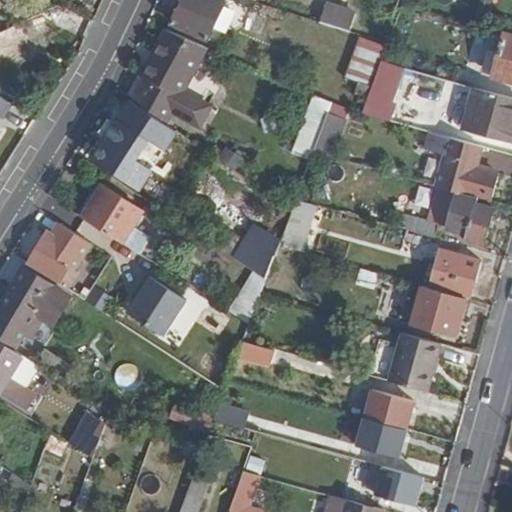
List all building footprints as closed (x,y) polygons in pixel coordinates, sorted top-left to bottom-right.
[(207,44),(228,4),(219,0),(185,0),(173,26),(207,44)] [(324,1),(318,21),(348,30),(354,10),(324,1)] [(85,45),(95,25),(68,12),(59,33),(85,45)] [(26,23),(36,38),(49,30),(39,15),(26,23)] [(0,54),(26,40),(16,25),(2,34),(0,34),(0,54)] [(165,128),(203,50),(169,35),(144,85),(140,82),(129,104),(132,106),(163,127),(165,128)] [(511,84),(511,37),(504,35),(492,78),(511,84)] [(343,76),(368,84),(381,44),(356,36),(343,76)] [(391,106),(395,91),(374,83),(362,116),(392,125),(397,109),(391,106)] [(511,142),(511,138),(511,101),(475,91),(464,129),(511,142)] [(0,123),(1,122),(4,124),(14,109),(0,100),(0,123)] [(127,184),(163,127),(132,106),(118,127),(113,127),(104,140),(106,144),(95,162),(127,184)] [(331,162),(345,123),(328,117),(314,157),(331,162)] [(496,178),(474,170),(479,149),(428,135),(423,154),(442,159),(434,190),(461,197),(477,202),(488,205),(496,178)] [(232,171),(241,158),(225,146),(215,159),(232,171)] [(124,247),(144,214),(106,190),(85,222),(124,247)] [(485,249),(494,214),(475,208),(477,202),(461,197),(450,232),(467,237),(465,244),(485,249)] [(302,249),(317,207),(296,199),(280,241),(302,249)] [(436,241),(439,228),(419,223),(414,235),(436,241)] [(74,278),(93,249),(61,228),(53,239),(49,236),(28,269),(58,288),(67,274),(74,278)] [(469,303),(480,263),(440,252),(429,292),(469,303)] [(357,269),(354,283),(371,287),(375,273),(357,269)] [(34,325),(40,314),(36,311),(51,288),(28,272),(0,316),(0,344),(15,354),(25,338),(33,342),(41,329),(34,325)] [(238,289),(222,279),(214,292),(230,303),(238,289)] [(165,342),(188,305),(149,281),(140,295),(143,297),(129,318),(165,342)] [(85,303),(105,313),(112,299),(93,289),(85,303)] [(465,316),(469,303),(429,292),(421,290),(419,296),(409,293),(401,326),(412,329),(412,333),(425,335),(427,330),(451,336),(457,313),(465,316)] [(307,342),(311,328),(297,323),(292,338),(307,342)] [(428,395),(442,346),(403,336),(389,384),(428,395)] [(240,341),(236,358),(268,366),(272,348),(240,341)] [(10,383),(19,367),(31,375),(36,367),(15,354),(0,344),(0,395),(29,414),(37,400),(10,383)] [(74,372),(34,346),(27,356),(68,382),(74,372)] [(268,400),(275,378),(255,372),(248,393),(268,400)] [(241,427),(247,410),(221,402),(215,419),(241,427)] [(89,456),(106,422),(83,410),(65,443),(89,456)] [(404,491),(417,444),(380,434),(367,481),(404,491)] [(243,511),(255,477),(245,474),(231,511),(243,511)] [(199,511),(209,487),(193,482),(181,511),(199,511)] [(383,511),(384,511),(343,500),(339,511),(383,511)]
